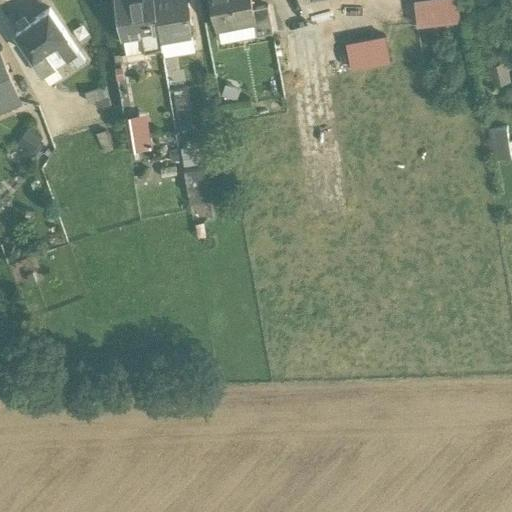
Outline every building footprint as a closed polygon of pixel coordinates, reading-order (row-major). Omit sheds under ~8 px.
[(118,0),(127,51),(162,45),(160,34),(155,0),(118,0)] [(155,0),(160,34),(192,29),(187,0),(155,0)] [(250,0),(212,0),(218,25),(253,19),(254,18),(252,7),(250,0)] [(412,0),(415,22),(457,17),(455,0),(412,0)] [(267,4),(252,7),(254,18),(253,19),(255,35),(272,31),(267,4)] [(19,29),(16,31),(33,57),(33,58),(44,50),(55,43),(67,35),(49,8),(28,23),(19,29)] [(24,17),(15,23),(19,29),(28,23),(24,17)] [(91,37),(84,24),(74,30),(81,42),(91,37)] [(345,39),(351,67),(391,58),(385,30),(345,39)] [(78,52),(67,35),(55,43),(66,60),(69,57),(78,52)] [(55,43),(44,50),(55,67),(66,60),(55,43)] [(0,50),(0,109),(20,102),(0,50)] [(44,50),(33,58),(33,57),(30,59),(41,76),(55,67),(44,50)] [(78,52),(69,57),(76,67),(85,62),(78,52)] [(105,87),(85,92),(88,103),(108,97),(105,87)] [(189,88),(176,89),(180,126),(193,124),(189,88)] [(144,110),(128,112),(133,147),(150,145),(144,110)] [(491,127),(496,156),(511,153),(507,124),(491,127)] [(43,145),(39,142),(41,139),(27,129),(18,141),(36,154),(43,145)] [(191,198),(209,195),(203,164),(185,167),(191,198)]
